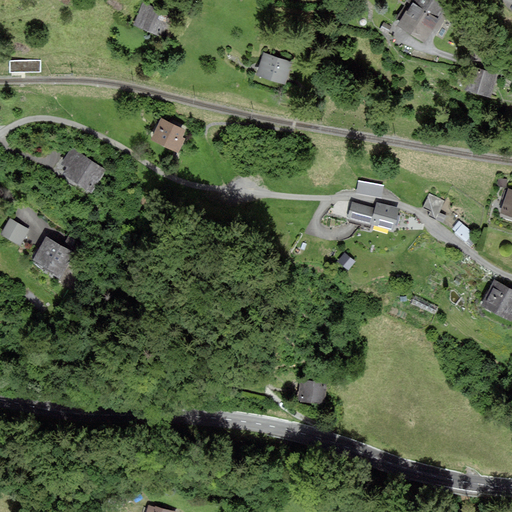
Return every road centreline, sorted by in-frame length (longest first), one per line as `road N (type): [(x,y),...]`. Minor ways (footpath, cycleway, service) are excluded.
road 1 (residential): [(511,276),(405,206),(172,180),(108,138),(62,121),(21,123),(0,135)]
road 2 (secondary): [(511,487),(415,471),(261,423),(0,398)]
